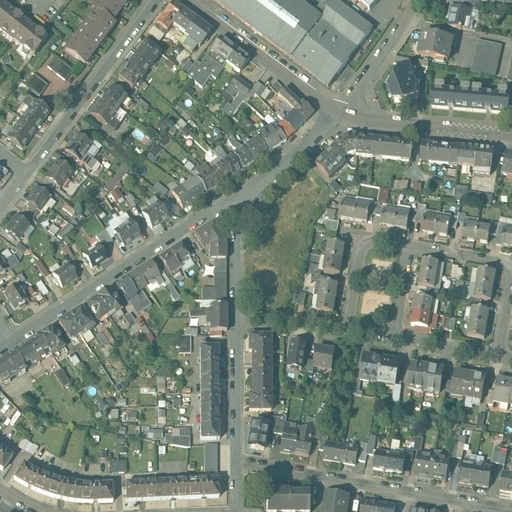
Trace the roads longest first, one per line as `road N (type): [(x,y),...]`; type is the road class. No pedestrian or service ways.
road 1 (residential): [(236,462),(511,509)]
road 2 (residential): [(235,198),(11,341)]
road 3 (residential): [(27,170),(156,0)]
road 4 (residential): [(342,110),(190,0)]
road 5 (residential): [(511,134),(342,110)]
road 6 (residential): [(235,313),(236,462)]
road 7 (residential): [(342,331),(363,243),(412,245)]
road 8 (residential): [(342,110),(235,198)]
road 9 (residential): [(423,0),(342,110)]
